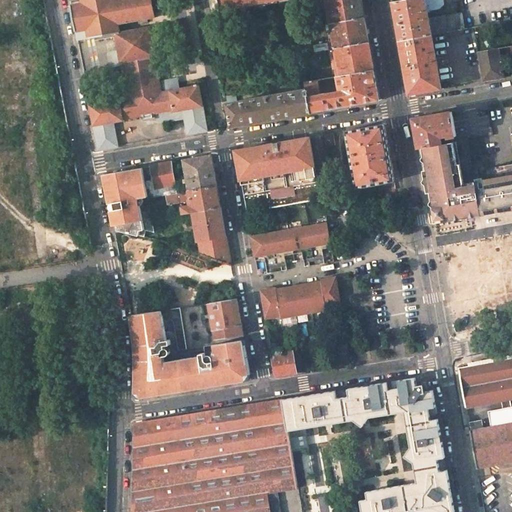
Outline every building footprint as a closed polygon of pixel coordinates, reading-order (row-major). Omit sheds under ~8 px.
[(83,0),(84,3),(71,6),(76,34),(78,40),(116,33),(119,32),(118,22),(153,15),(150,0),(83,0)] [(209,0),(211,10),(264,0),(209,0)] [(326,0),(328,14),(330,23),(365,17),(362,3),(361,0),(326,0)] [(395,20),(399,40),(432,34),(449,31),(446,16),(446,15),(429,18),(427,10),(438,9),(444,4),(443,0),(398,0),(392,1),(395,20)] [(301,4),(291,6),(294,19),(304,18),(301,4)] [(463,29),(460,14),(446,16),(449,31),(463,29)] [(367,29),(365,17),(330,23),(335,48),(369,42),(367,29)] [(188,19),(172,22),(178,52),(194,49),(188,19)] [(305,34),(324,30),(322,24),(295,29),(297,38),(305,36),(305,34)] [(149,26),(119,32),(116,33),(120,49),(111,51),(109,54),(111,65),(114,66),(122,64),(129,96),(90,104),(99,150),(120,146),(115,121),(122,120),(122,118),(172,108),(172,111),(182,110),(187,134),(207,130),(199,84),(161,91),(149,26)] [(404,67),(409,94),(444,88),(439,65),(438,65),(432,34),(399,40),(404,67)] [(335,48),(336,54),(339,75),(374,69),(371,53),(369,42),(335,48)] [(498,47),(478,51),(483,81),(494,79),(504,77),(502,70),(500,59),(498,47)] [(271,48),(265,49),(271,87),(293,83),(287,53),(273,56),(271,48)] [(507,58),(500,59),(502,70),(509,69),(507,58)] [(316,79),(305,81),(306,86),(306,88),(310,112),(379,99),(377,85),(374,69),(339,75),(336,76),(338,90),(319,94),(316,79)] [(305,81),(293,83),(271,87),(230,95),(226,95),(227,100),(306,86),(305,81)] [(227,102),(232,126),(249,123),(300,113),(310,112),(306,88),(227,102)] [(451,111),(413,118),(416,133),(419,147),(442,143),(440,135),(447,134),(447,136),(455,135),(451,111)] [(384,123),(346,130),(356,188),(395,181),(390,155),(384,123)] [(336,144),(334,132),(325,134),(327,146),(336,144)] [(320,195),(310,137),(297,139),(248,148),(236,150),(247,208),(320,195)] [(461,183),(453,141),(442,143),(419,147),(427,194),(430,193),(432,202),(434,215),(439,218),(479,211),(473,181),(461,183)] [(183,160),(189,189),(217,184),(212,154),(199,157),(183,160)] [(166,195),(164,186),(175,184),(173,170),(171,162),(161,164),(150,166),(153,183),(144,185),(146,198),(149,198),(166,195)] [(140,167),(103,174),(106,190),(109,204),(146,198),(144,185),(140,167)] [(511,171),(473,178),(473,181),(479,211),(511,205),(511,171)] [(176,191),(175,184),(164,186),(166,195),(177,193),(176,191)] [(176,191),(177,193),(166,195),(167,204),(191,200),(192,206),(182,207),(183,213),(193,211),(221,206),(219,195),(217,184),(189,189),(176,191)] [(109,204),(113,224),(117,223),(153,217),(149,198),(146,198),(109,204)] [(172,207),(174,214),(183,213),(182,207),(182,205),(172,207)] [(193,211),(199,245),(201,255),(231,264),(223,218),(221,206),(193,211)] [(117,223),(118,230),(122,231),(146,237),(148,231),(156,234),(153,217),(117,223)] [(326,218),(251,232),(253,245),(329,232),(326,218)] [(329,232),(253,245),(254,253),(264,251),(283,247),(300,244),(320,241),(330,239),(329,232)] [(171,245),(201,255),(199,245),(174,236),(171,245)] [(334,261),(331,242),(321,244),(324,263),(334,261)] [(301,248),(284,251),(287,270),(304,266),(301,248)] [(268,273),(264,255),(255,257),(258,275),(268,273)] [(277,287),(261,290),(266,319),(282,316),(308,311),(324,309),(319,280),(303,283),(304,285),(277,289),(277,287)] [(237,298),(209,302),(215,338),(244,334),(240,314),(237,298)] [(164,309),(132,314),(136,347),(136,366),(179,359),(178,357),(169,358),(168,352),(172,351),(173,351),(173,349),(173,347),(172,346),(171,346),(169,346),(168,344),(173,343),(172,337),(168,337),(164,309)] [(206,357),(206,355),(205,352),(178,357),(179,359),(136,366),(137,399),(252,378),(249,364),(246,345),(245,340),(214,344),(215,350),(213,353),(213,356),(206,357)] [(282,347),(278,348),(272,349),(276,375),(298,372),(294,353),(284,355),(282,347)] [(349,349),(337,351),(339,365),(351,363),(349,349)] [(511,357),(476,364),(459,367),(466,406),(511,397),(511,357)] [(349,397),(340,398),(344,421),(352,419),(368,417),(404,411),(409,445),(403,454),(412,461),(416,480),(364,489),(365,497),(358,498),(360,511),(414,511),(428,510),(428,511),(454,511),(452,497),(447,471),(441,472),(438,457),(445,456),(442,440),(438,421),(432,422),(431,415),(437,414),(433,391),(427,391),(426,381),(415,383),(414,378),(391,382),(392,389),(386,390),(385,383),(360,387),(347,389),(349,397)] [(315,395),(282,400),(287,430),(344,421),(340,398),(335,399),(333,391),(315,395)] [(282,400),(258,404),(273,492),(283,491),(298,488),(287,430),(282,400)] [(134,425),(132,511),(276,511),(274,497),(273,492),(258,404),(209,412),(134,425)] [(368,417),(352,419),(361,425),(368,417)] [(483,427),(482,418),(470,421),(471,429),(483,427)] [(477,466),(511,459),(511,423),(470,431),(477,466)] [(286,511),(283,491),(273,492),(274,497),(278,497),(280,511),(286,511)]
